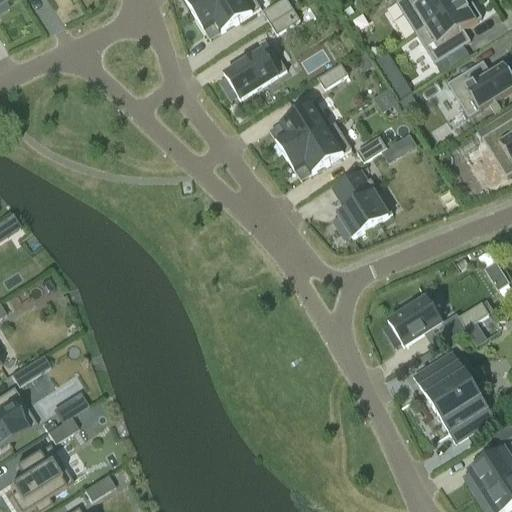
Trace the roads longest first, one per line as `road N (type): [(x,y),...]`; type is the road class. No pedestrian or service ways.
road 1 (residential): [(429,511),(334,337)]
road 2 (residential): [(342,288),(511,218)]
road 3 (residential): [(199,169),(289,250)]
road 4 (residential): [(289,250),(219,153)]
